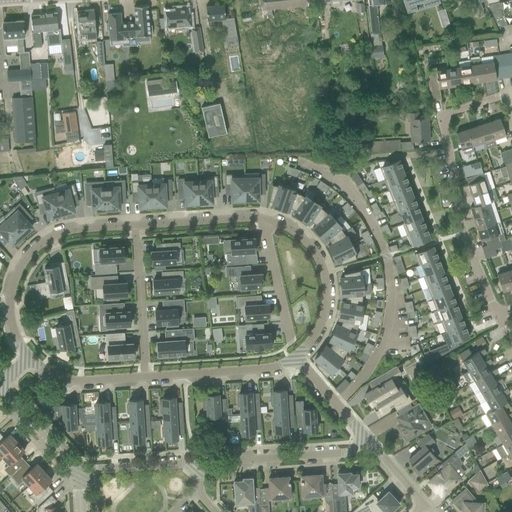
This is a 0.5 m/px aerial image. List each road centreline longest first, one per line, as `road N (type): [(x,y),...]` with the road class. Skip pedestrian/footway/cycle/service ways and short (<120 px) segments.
road 1 (residential): [(298,159),(358,201),(386,257),(384,335),(356,387),(335,404)]
road 2 (residential): [(496,313),(463,233),(444,120),(451,110),(501,98)]
road 3 (residential): [(136,227),(64,233),(23,260),(9,315),(28,357)]
road 4 (residential): [(294,358),(318,331),(323,275),(295,230),(262,216)]
road 5 (residential): [(197,462),(351,452),(365,440)]
road 6 (residential): [(146,376),(136,227)]
road 7 (residential): [(146,376),(294,358)]
road 8 (residential): [(294,358),(262,216)]
road 9 (residential): [(262,216),(136,227)]
road 10 (unknown): [(79,124),(68,0)]
road 11 (residential): [(28,357),(64,379),(146,376)]
road 12 (residential): [(76,470),(197,462)]
